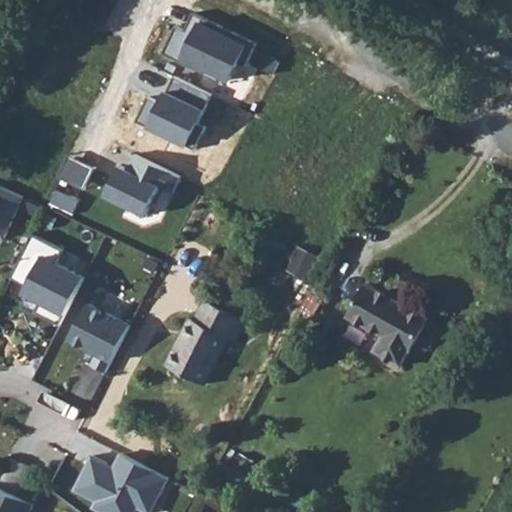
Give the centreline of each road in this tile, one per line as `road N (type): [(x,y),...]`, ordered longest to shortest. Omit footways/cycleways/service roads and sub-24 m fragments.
road 1 (residential): [(511,138),(250,0)]
road 2 (residential): [(159,0),(94,147)]
